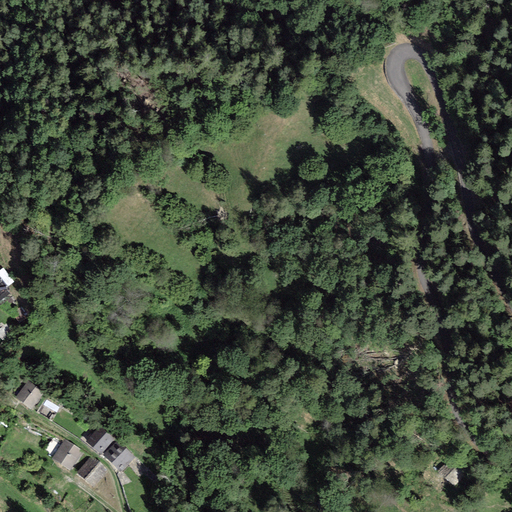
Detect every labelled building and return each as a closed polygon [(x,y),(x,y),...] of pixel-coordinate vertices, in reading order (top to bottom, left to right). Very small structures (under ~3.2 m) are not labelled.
[(0,276),(0,301),(9,294),(6,290),(9,288),(0,276)] [(27,381),(15,398),(32,410),(44,394),(27,381)] [(99,428),(88,442),(103,454),(114,439),(99,428)] [(65,439),(52,459),(71,471),(83,451),(65,439)] [(134,460),(115,446),(105,459),(124,473),(134,460)] [(108,471),(90,457),(76,474),(94,488),(108,471)]
